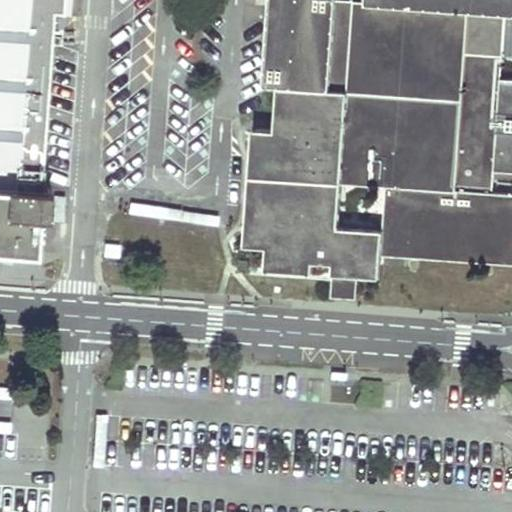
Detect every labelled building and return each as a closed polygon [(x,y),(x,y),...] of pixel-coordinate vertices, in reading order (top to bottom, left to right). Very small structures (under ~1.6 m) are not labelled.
[(0,0),(0,259),(10,262),(10,250),(37,252),(39,214),(49,215),(51,188),(41,188),(51,43),(61,44),(63,0),(0,0)] [(271,0),(265,84),(281,85),(277,130),(255,128),(248,221),(270,222),(268,245),(266,267),(314,271),(314,259),(357,262),(356,274),(381,275),(383,253),(511,262),(511,193),(493,192),(494,169),(511,170),(511,78),(501,78),(503,56),(511,57),(511,0),(369,0),(370,0),(367,0),(271,0)] [(234,136),(111,118),(102,179),(194,193),(225,197),(228,182),(240,183),(244,152),(241,152),(232,151),(234,136)] [(270,222),(248,221),(246,243),(268,245),(270,222)] [(117,256),(168,263),(170,237),(122,230),(117,256)]
